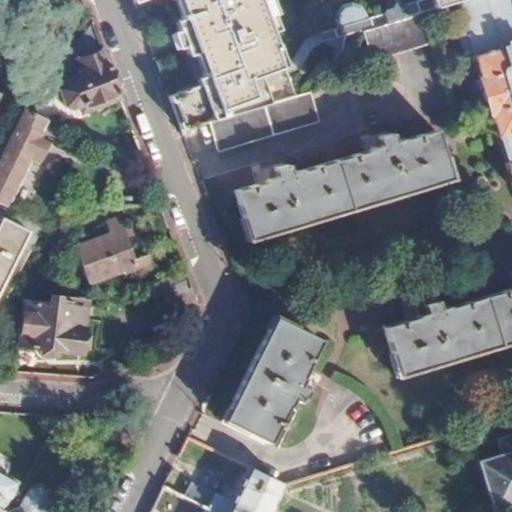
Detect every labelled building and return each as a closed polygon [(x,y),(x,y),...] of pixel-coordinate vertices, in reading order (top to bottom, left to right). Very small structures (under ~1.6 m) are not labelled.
[(413,0),(403,3),(394,0),(387,0),(387,11),(360,19),(357,14),(354,12),(350,10),(347,9),(342,9),(338,12),(333,14),(331,18),(331,21),(331,25),(332,28),(324,31),(311,38),(307,42),(305,45),(303,49),(302,56),(301,58),(300,60),(297,62),(281,69),(266,30),(255,0),(132,0),(135,8),(156,0),(173,0),(184,29),(192,50),(204,82),(167,96),(179,129),(207,121),(292,99),(284,78),(291,75),(296,73),(302,70),(305,66),(309,62),(310,57),(312,52),(314,47),(317,45),(325,42),(328,52),(332,51),(333,53),(329,58),(333,63),(355,32),(362,30),(420,14),(451,4),(465,0),(413,0)] [(265,0),(256,0),(266,30),(275,27),(265,0)] [(459,31),(453,33),(460,57),(466,55),(509,191),(511,190),(511,48),(510,43),(511,42),(511,32),(501,0),(465,0),(451,4),(459,31)] [(420,14),(362,30),(370,61),(428,44),(420,14)] [(60,65),(68,70),(69,78),(62,77),(58,82),(63,99),(71,107),(84,102),(87,108),(119,97),(91,22),(60,65)] [(184,29),(178,31),(186,52),(192,50),(184,29)] [(310,94),(292,99),(207,121),(215,147),(317,118),(310,94)] [(32,105),(19,99),(0,139),(0,211),(2,212),(27,158),(36,162),(48,136),(37,131),(46,112),(32,105)] [(274,164),(263,167),(266,180),(231,191),(245,240),(446,180),(432,132),(394,143),(391,135),(387,136),(384,132),(374,135),(377,148),(283,175),(280,167),(275,169),(274,164)] [(107,220),(112,234),(73,245),(84,285),(135,270),(133,264),(119,216),(107,220)] [(19,229),(0,220),(0,290),(28,235),(37,238),(42,229),(23,221),(19,229)] [(133,264),(135,270),(135,271),(121,275),(123,281),(152,273),(147,260),(133,264)] [(184,269),(156,285),(163,301),(167,300),(169,303),(198,306),(184,269)] [(420,302),(408,305),(413,318),(376,330),(391,379),(511,341),(511,287),(430,312),(427,304),(421,305),(420,302)] [(59,309),(24,306),(19,350),(81,356),(84,332),(78,331),(79,323),(85,324),(87,309),(83,307),(84,305),(60,302),(59,309)] [(316,340),(271,317),(222,420),(265,443),(291,391),(298,395),(300,390),(306,393),(310,383),(298,375),(316,340)] [(500,454),(478,462),(494,511),(511,505),(511,433),(496,440),(500,454)] [(265,511),(278,488),(244,469),(227,500),(212,493),(205,506),(216,511),(265,511)] [(0,511),(42,511),(49,500),(46,491),(37,486),(27,489),(19,508),(0,509),(0,504),(12,480),(0,473),(0,511)]
